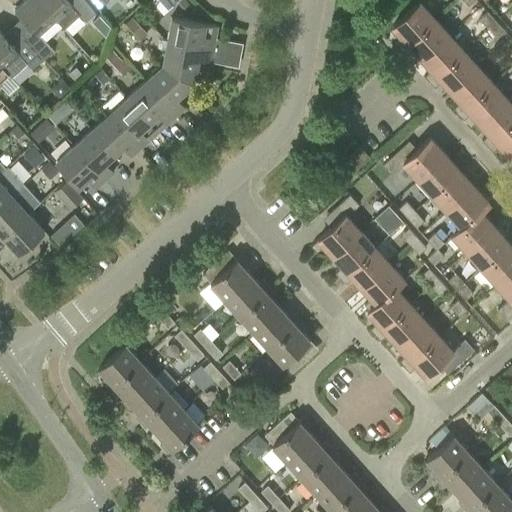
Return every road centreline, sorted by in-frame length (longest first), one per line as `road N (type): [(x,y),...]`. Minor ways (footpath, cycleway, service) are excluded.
road 1 (residential): [(2,359),(52,335),(223,185)]
road 2 (residential): [(511,187),(412,84),(361,131)]
road 3 (residential): [(353,331),(223,185)]
road 4 (residential): [(223,185),(288,123),(305,31)]
road 5 (tertiary): [(97,493),(2,359)]
road 6 (residential): [(178,481),(294,385)]
road 7 (residential): [(374,476),(294,385)]
